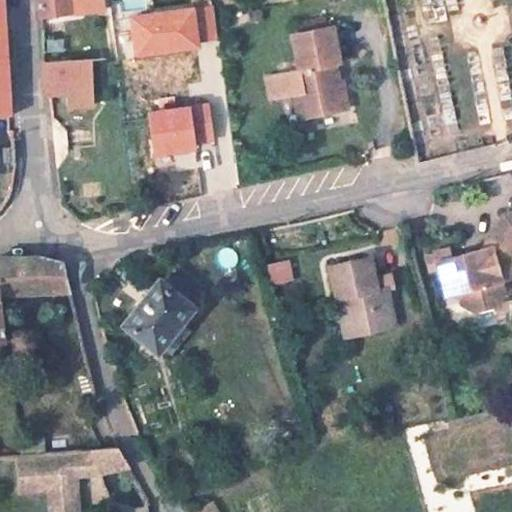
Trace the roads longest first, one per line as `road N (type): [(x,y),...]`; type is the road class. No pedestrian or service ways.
road 1 (residential): [(80,241),(191,230),(511,150)]
road 2 (residential): [(80,241),(87,299),(128,429),(175,511)]
road 3 (residential): [(24,0),(38,237)]
